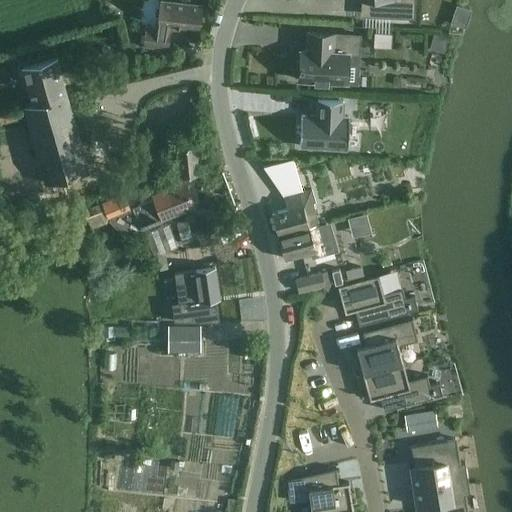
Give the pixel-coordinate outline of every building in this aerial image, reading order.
[(201,6),(160,0),(157,34),(148,33),(146,49),(166,50),(170,24),(199,28),(201,6)] [(384,0),(384,15),(413,16),(413,0),(384,0)] [(359,34),(307,31),(306,49),(299,49),(299,60),(296,60),(295,74),(298,75),(298,78),(346,81),(348,54),(358,54),(359,34)] [(375,32),(374,50),(390,51),(391,33),(375,32)] [(45,182),(88,171),(57,58),(22,67),(32,105),(24,107),(45,182)] [(316,115),(300,114),(299,145),(347,148),(348,117),(341,116),(342,100),(317,98),(316,115)] [(0,121),(22,116),(18,103),(0,107),(0,121)] [(171,176),(198,172),(195,144),(161,149),(162,164),(170,163),(171,176)] [(268,173),(277,192),(300,180),(292,162),(268,173)] [(140,228),(193,207),(184,182),(153,193),(155,198),(132,206),(131,204),(128,205),(124,194),(102,202),(94,206),(83,211),(90,228),(109,221),(108,218),(118,215),(121,219),(123,220),(126,221),(129,222),(130,221),(133,221),(137,219),(140,228)] [(308,225),(302,204),(314,200),(310,187),(283,195),(287,207),(271,211),(278,234),(308,225)] [(131,191),(124,194),(128,205),(131,204),(136,202),(131,191)] [(334,253),(324,221),(308,225),(278,234),(285,256),(290,255),(290,257),(310,252),(313,260),(334,253)] [(113,258),(135,258),(135,243),(113,243),(113,258)] [(165,253),(152,255),(154,271),(158,270),(167,269),(165,253)] [(407,283),(416,283),(417,298),(427,297),(423,255),(405,256),(407,283)] [(179,302),(171,303),(174,320),(186,321),(210,321),(218,321),(215,298),(219,298),(214,266),(195,269),(175,272),(179,302)] [(338,267),(331,269),(334,280),(341,278),(338,267)] [(154,271),(142,272),(144,285),(160,283),(158,270),(154,271)] [(320,272),(295,278),(299,291),(320,285),(323,284),(320,272)] [(377,274),(337,285),(344,311),(354,309),(359,324),(408,311),(418,308),(414,295),(404,297),(402,287),(382,292),(377,274)] [(356,346),(362,372),(403,362),(398,344),(417,339),(411,317),(362,331),(365,343),(356,346)] [(168,350),(199,350),(199,325),(168,325),(168,350)] [(423,332),(427,348),(445,343),(441,327),(423,332)] [(258,343),(244,343),(244,357),(258,357),(258,343)] [(403,362),(362,372),(369,398),(379,396),(383,409),(432,396),(442,393),(439,382),(429,384),(427,374),(407,379),(403,362)] [(433,412),(425,414),(427,426),(435,424),(433,412)] [(408,471),(411,487),(464,478),(462,462),(455,463),(451,438),(410,445),(414,470),(408,471)] [(335,467),(286,480),(289,501),(309,498),(310,511),(327,511),(352,508),(348,482),(338,483),(335,467)] [(171,474),(173,494),(187,492),(185,473),(171,474)] [(420,501),(421,511),(463,511),(460,495),(467,494),(464,478),(411,487),(413,502),(420,501)]
